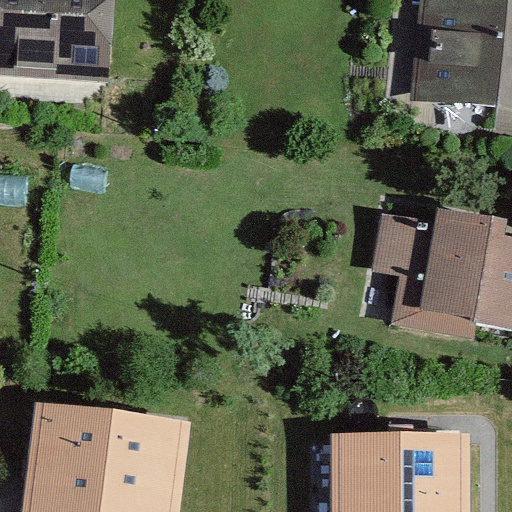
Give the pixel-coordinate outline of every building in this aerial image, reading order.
[(116,0),(0,0),(0,74),(110,83),(116,0)] [(511,2),(482,0),(420,0),(412,101),(511,109),(511,2)] [(511,335),(511,239),(505,238),(508,223),(437,211),(435,225),(381,215),(370,276),(398,281),(390,327),(476,341),(478,329),(511,335)] [(180,511),(190,425),(37,407),(24,511),(180,511)] [(469,511),(470,437),(331,437),(331,511),(469,511)]
